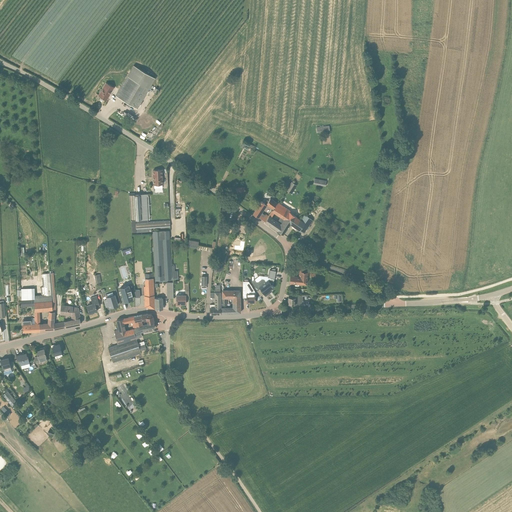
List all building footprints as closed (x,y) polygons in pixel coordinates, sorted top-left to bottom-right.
[(137,108),(151,85),(155,78),(133,65),(115,96),(137,108)] [(99,94),(102,96),(101,97),(105,99),(109,93),(110,94),(114,88),(106,83),(99,94)] [(153,185),(162,184),(162,170),(153,170),(153,185)] [(289,180),(286,186),(288,187),(286,190),(292,193),(298,185),(289,180)] [(135,195),(134,195),(136,229),(151,228),(165,227),(170,227),(169,220),(165,221),(148,222),(148,219),(150,219),(149,196),(146,196),(146,194),(135,195)] [(136,229),(134,195),(129,195),(130,220),(131,220),(131,232),(152,231),(151,228),(136,229)] [(265,203),(261,201),(253,213),(258,217),(267,204),(273,208),(277,203),(273,200),(274,200),(270,198),(269,201),(267,200),(265,203)] [(291,221),(296,217),(288,211),(289,210),(278,202),(277,203),(270,214),(272,215),(274,212),(284,219),(285,217),(291,221)] [(303,233),(312,220),(304,214),(300,220),(304,223),(299,230),(303,233)] [(265,221),(265,222),(277,230),(284,220),(280,217),(277,221),(271,217),(269,216),(269,217),(268,217),(265,221)] [(283,234),(289,224),(291,221),(285,217),(284,219),(284,220),(277,230),(283,234)] [(291,221),(289,224),(299,230),(304,223),(300,220),(296,217),(291,221)] [(155,284),(157,283),(159,283),(159,280),(171,279),(169,231),(152,232),(155,281),(155,284)] [(190,240),(189,247),(199,248),(199,241),(190,240)] [(240,253),(242,240),(237,240),(236,242),(236,247),(231,247),(230,252),(240,253)] [(310,273),(310,267),(306,267),(300,267),(299,277),(290,277),(289,282),(306,284),(307,273),(310,273)] [(41,296),(52,295),(50,273),(41,274),(42,287),(41,287),(41,296)] [(154,302),(152,279),(146,279),(145,279),(145,287),(144,287),(145,298),(145,306),(154,308),(154,302)] [(266,282),(264,280),(262,279),(258,282),(256,282),(254,280),(251,282),(257,291),(260,289),(265,295),(269,293),(268,292),(273,287),(268,280),(266,282)] [(247,297),(247,302),(255,302),(255,294),(256,294),(249,283),(245,286),(245,290),(243,290),(243,297),(247,297)] [(125,302),(125,301),(128,300),(129,301),(129,300),(133,298),(130,291),(131,291),(131,289),(130,289),(129,285),(120,288),(123,298),(122,298),(123,303),(125,302)] [(240,297),(239,297),(239,291),(223,291),(223,298),(234,298),(234,308),(234,313),(240,313),(240,297)] [(221,313),(220,299),(220,293),(215,293),(215,297),(215,309),(210,309),(210,313),(221,313)] [(109,305),(110,307),(118,305),(115,295),(107,297),(107,299),(104,300),(106,306),(109,305)] [(185,304),(185,295),(176,295),(176,305),(178,306),(178,304),(185,304)] [(303,303),(303,295),(298,295),(298,297),(295,297),(288,297),(288,304),(299,304),(299,303),(303,303)] [(89,313),(97,311),(95,305),(99,304),(96,296),(91,298),(92,302),(87,303),(87,305),(89,313)] [(163,309),(162,298),(154,298),(155,309),(163,309)] [(226,299),(220,299),(221,313),(234,313),(234,308),(227,308),(226,299)] [(52,310),(52,309),(52,301),(34,303),(34,304),(34,306),(35,308),(35,311),(40,311),(49,311),(52,310)] [(71,318),(80,317),(78,308),(73,307),(73,306),(61,305),(60,314),(71,316),(71,318)] [(40,311),(35,311),(35,318),(31,318),(32,319),(22,320),(23,331),(39,330),(40,330),(40,323),(40,311)] [(54,329),(54,323),(54,311),(49,311),(48,323),(40,323),(40,330),(54,330),(54,329)] [(142,320),(143,320),(142,314),(134,316),(136,327),(143,326),(142,324),(142,320)] [(147,323),(154,322),(153,316),(152,315),(151,314),(145,314),(142,314),(143,320),(146,319),(147,323)] [(119,330),(114,331),(118,345),(137,339),(135,334),(133,329),(136,327),(134,316),(117,320),(119,330)] [(54,329),(81,324),(80,320),(80,317),(71,318),(72,320),(54,323),(54,329)] [(155,327),(154,322),(147,323),(142,324),(143,326),(136,327),(133,329),(135,334),(137,339),(142,337),(141,333),(145,332),(152,330),(151,328),(155,327)] [(140,351),(138,343),(136,339),(108,348),(113,363),(141,354),(140,351)] [(55,359),(60,357),(62,356),(60,345),(52,347),(55,359)] [(36,363),(43,361),(47,360),(44,349),(36,351),(38,356),(35,357),(36,363)] [(27,356),(26,353),(16,356),(18,360),(19,360),(20,365),(21,369),(31,367),(28,356),(27,356)] [(12,372),(8,358),(0,360),(4,371),(4,374),(12,372)] [(12,407),(17,403),(8,391),(2,395),(12,407)]
